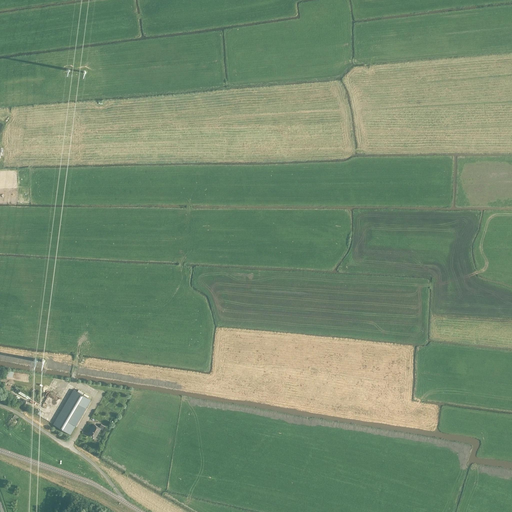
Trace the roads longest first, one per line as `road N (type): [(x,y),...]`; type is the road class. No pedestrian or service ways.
road 1 (unclassified): [(124,502),(95,465),(0,403)]
road 2 (tertiary): [(124,502),(0,450)]
